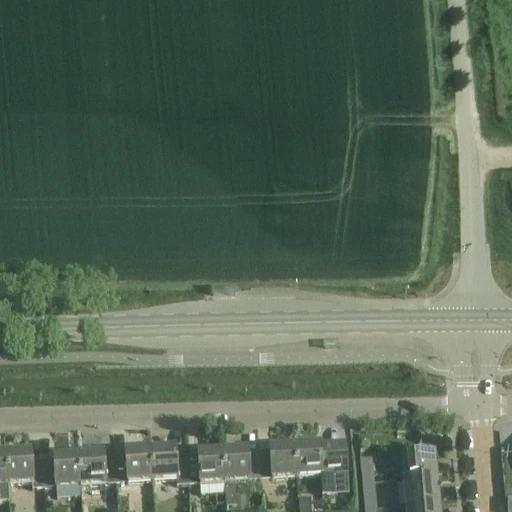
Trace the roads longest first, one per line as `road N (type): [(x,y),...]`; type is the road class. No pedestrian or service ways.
road 1 (residential): [(0,417),(477,405)]
road 2 (secondary): [(0,333),(474,321)]
road 3 (unclassified): [(458,0),(474,321)]
